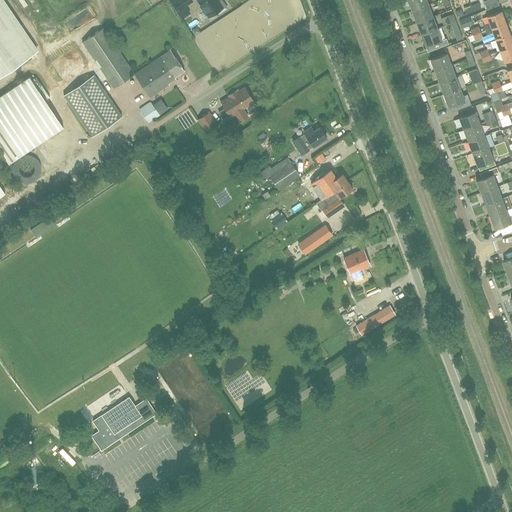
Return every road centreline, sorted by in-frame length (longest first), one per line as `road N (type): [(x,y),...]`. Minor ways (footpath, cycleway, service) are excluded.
road 1 (unclassified): [(504,511),(311,0)]
road 2 (residential): [(474,253),(381,0)]
